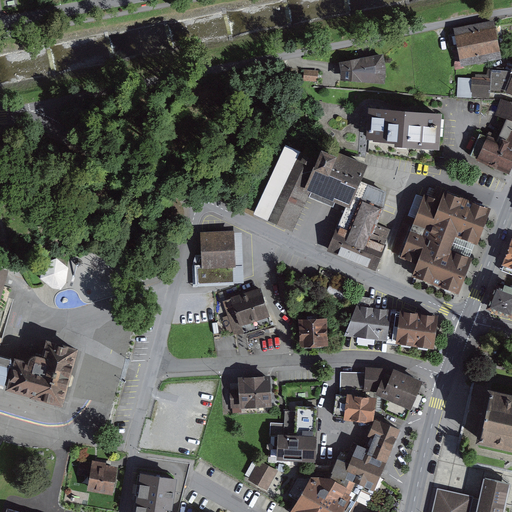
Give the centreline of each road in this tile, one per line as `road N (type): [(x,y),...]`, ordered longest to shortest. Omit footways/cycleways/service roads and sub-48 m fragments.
road 1 (unclassified): [(511,11),(275,53),(32,114)]
road 2 (residential): [(445,375),(386,358),(150,364)]
road 3 (residential): [(467,317),(199,199)]
road 4 (residential): [(199,199),(115,175),(32,114)]
road 5 (residential): [(150,364),(199,199)]
road 6 (residential): [(150,364),(119,511)]
road 7 (primary): [(411,511),(445,375)]
road 8 (residential): [(0,23),(126,0)]
road 9 (primary): [(467,317),(511,202)]
